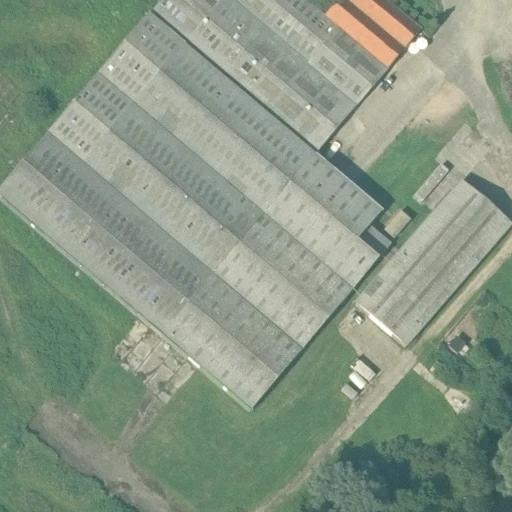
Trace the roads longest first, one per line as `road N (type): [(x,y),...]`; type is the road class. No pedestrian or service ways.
road 1 (unknown): [(511,237),(262,511)]
road 2 (unknown): [(462,59),(511,197)]
road 3 (unknown): [(462,59),(366,158)]
